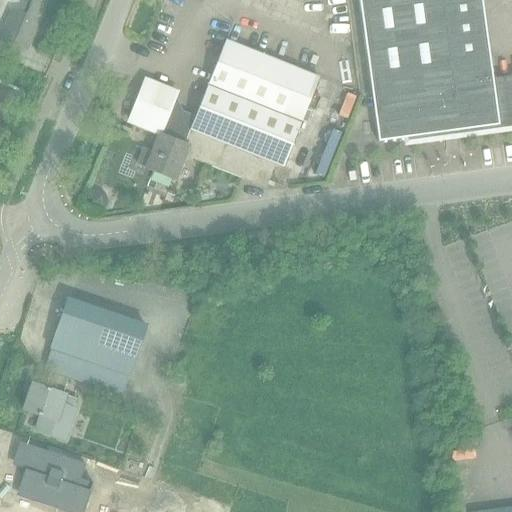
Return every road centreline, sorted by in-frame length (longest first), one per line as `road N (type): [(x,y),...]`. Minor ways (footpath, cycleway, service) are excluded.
road 1 (unclassified): [(28,225),(93,233),(511,178)]
road 2 (unclassified): [(28,225),(118,0)]
